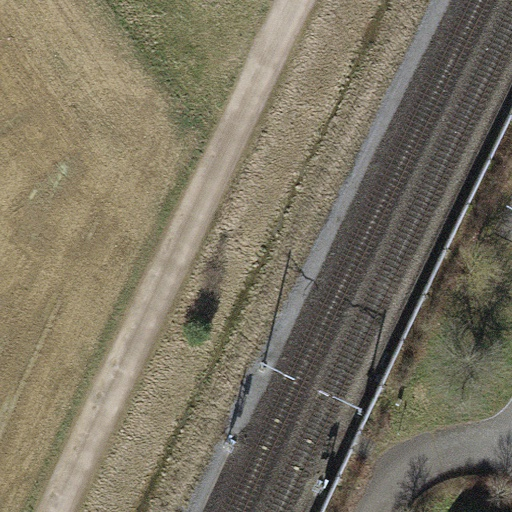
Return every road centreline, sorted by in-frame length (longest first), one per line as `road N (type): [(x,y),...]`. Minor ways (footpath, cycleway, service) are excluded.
road 1 (track): [(287,0),(55,511)]
road 2 (residential): [(511,435),(460,435),(420,446),(375,476),(361,511)]
